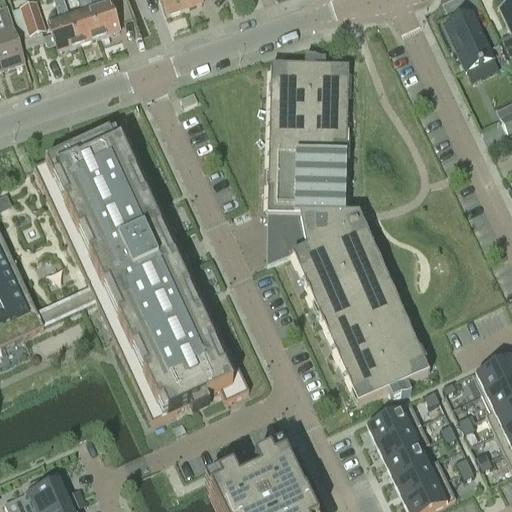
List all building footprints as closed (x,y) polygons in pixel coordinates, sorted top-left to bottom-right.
[(59,0),(52,2),(60,25),(48,29),(52,41),(43,44),(47,55),(55,52),(58,58),(78,51),(69,22),(61,0),(59,0)] [(69,0),(70,2),(75,1),(81,18),(69,22),(78,50),(98,43),(89,16),(92,15),(86,0),(69,0)] [(86,0),(92,15),(89,16),(98,43),(100,43),(103,44),(108,43),(110,39),(119,36),(109,7),(100,10),(97,0),(86,0)] [(157,0),(165,23),(183,16),(177,0),(157,0)] [(177,0),(183,16),(201,10),(197,0),(177,0)] [(497,13),(510,40),(499,45),(510,67),(511,65),(511,1),(505,5),(507,8),(497,13)] [(35,7),(20,13),(29,42),(41,38),(45,36),(35,7)] [(0,36),(0,74),(1,77),(25,69),(6,13),(0,15),(0,24),(3,35),(0,36)] [(20,13),(13,15),(22,44),(29,42),(20,13)] [(471,18),(441,32),(452,56),(455,55),(465,77),(477,71),(478,73),(481,71),(480,69),(492,64),(484,46),(485,46),(479,34),(479,35),(471,18)] [(291,261),(357,412),(388,398),(392,407),(409,399),(405,391),(427,381),(357,222),(343,221),(347,73),(324,72),(324,63),(305,63),(304,72),(271,71),(265,272),(291,261)] [(193,99),(179,105),(184,114),(197,107),(193,99)] [(511,118),(500,124),(507,139),(511,136),(511,118)] [(0,240),(0,353),(96,309),(151,429),(219,397),(224,409),(248,398),(125,131),(33,173),(88,293),(35,317),(0,240)] [(511,366),(511,364),(472,383),(481,402),(511,386),(511,366)] [(511,386),(481,402),(489,419),(490,420),(511,409),(511,386)] [(455,396),(452,389),(441,394),(444,401),(455,396)] [(428,414),(439,408),(434,397),(423,402),(428,414)] [(489,419),(485,421),(494,441),(511,432),(511,409),(490,420),(489,419)] [(367,433),(376,452),(419,431),(410,412),(367,433)] [(457,427),(460,434),(471,429),(468,422),(457,427)] [(460,434),(464,441),(472,437),(474,436),(471,429),(460,434)] [(376,452),(385,470),(424,451),(424,452),(428,450),(419,431),(376,452)] [(449,431),(439,436),(442,443),(453,438),(449,431)] [(511,432),(494,441),(503,459),(511,454),(511,432)] [(442,443),(445,450),(456,445),(453,438),(442,443)] [(385,470),(393,488),(432,470),(432,469),(424,452),(424,451),(385,470)] [(511,454),(503,459),(511,478),(511,477),(511,454)] [(474,464),(478,471),(489,466),(485,459),(474,464)] [(303,502),(284,462),(273,468),(269,460),(253,467),(255,471),(233,481),(232,477),(216,485),(215,483),(204,489),(205,493),(208,498),(214,511),(308,511),(304,501),(303,502)] [(465,464),(454,469),(459,478),(469,472),(465,464)] [(478,471),(481,478),(492,473),(489,466),(478,471)] [(393,488),(402,507),(446,486),(436,467),(432,469),(432,470),(393,488)] [(459,478),(463,486),(474,481),(469,472),(459,478)] [(16,504),(19,511),(62,511),(75,506),(72,498),(65,501),(58,485),(52,488),(48,481),(27,490),(30,498),(16,504)] [(402,507),(404,511),(440,511),(455,505),(446,486),(402,507)]
